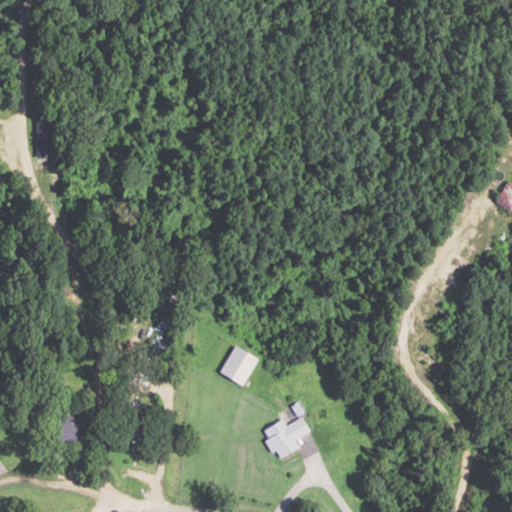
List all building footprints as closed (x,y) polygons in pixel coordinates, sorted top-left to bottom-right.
[(35,141),(33,155),(48,156),(49,143),(35,141)] [(256,359),(233,345),(217,371),(240,386),(256,359)] [(141,412),(121,411),(121,440),(140,440),(141,412)] [(51,440),(72,445),(78,420),(57,415),(51,440)] [(292,436),(305,431),(300,418),(283,424),(281,420),(263,428),(267,438),(266,438),(275,459),(298,449),(292,436)]
